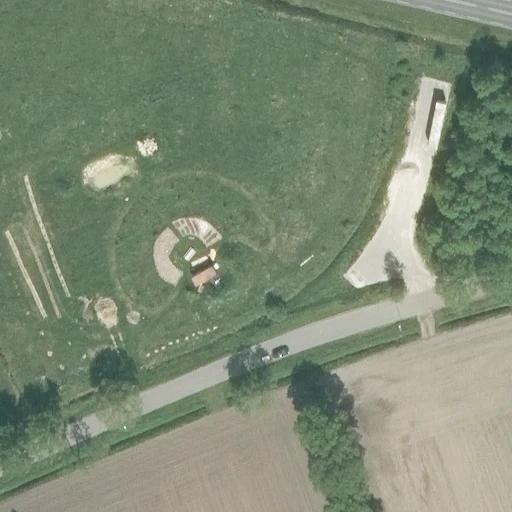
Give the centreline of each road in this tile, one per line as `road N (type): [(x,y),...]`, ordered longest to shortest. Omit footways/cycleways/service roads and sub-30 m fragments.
road 1 (tertiary): [(0,467),(259,356),(427,301)]
road 2 (unclassified): [(387,246),(423,150),(437,81)]
